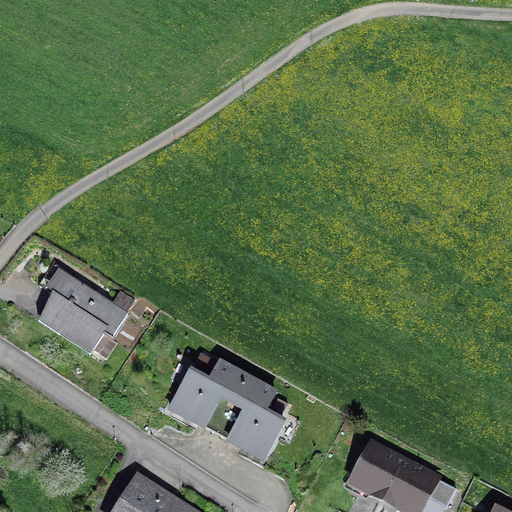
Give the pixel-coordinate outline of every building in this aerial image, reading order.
[(37,288),(50,296),(37,324),(58,338),(62,331),(92,351),(104,359),(113,345),(111,343),(112,342),(110,340),(125,317),(124,316),(132,303),(119,294),(110,307),(70,281),(74,275),(54,262),(37,288)] [(190,373),(169,412),(215,437),(246,380),(219,365),(208,384),(190,373)] [(263,414),(273,395),(246,380),(215,437),(261,462),(282,424),(263,414)] [(370,448),(350,486),(383,502),(403,465),(370,448)] [(400,511),(418,511),(435,481),(403,465),(383,502),(400,511)] [(189,511),(172,501),(167,509),(131,486),(114,511),(189,511)] [(440,487),(436,496),(438,503),(447,507),(454,494),(440,487)]
